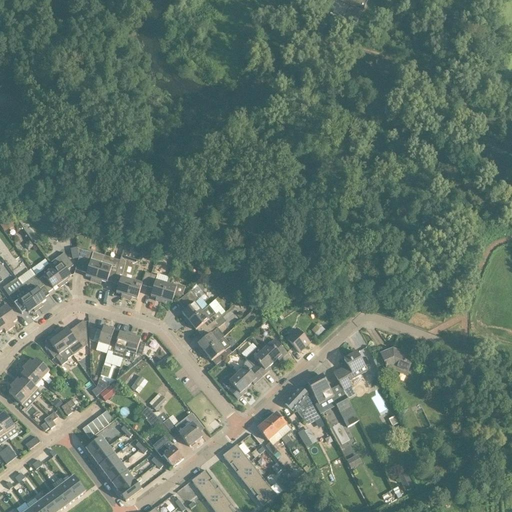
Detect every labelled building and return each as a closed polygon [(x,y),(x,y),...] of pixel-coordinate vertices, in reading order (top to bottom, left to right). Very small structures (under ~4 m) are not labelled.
[(362,12),(368,0),(341,0),(340,2),(362,12)] [(0,216),(0,226),(5,233),(14,226),(7,217),(6,218),(4,216),(0,216)] [(73,227),(76,236),(83,235),(81,226),(73,227)] [(115,243),(117,236),(110,234),(108,241),(115,243)] [(79,258),(77,250),(77,249),(70,250),(72,260),(79,258)] [(95,283),(104,257),(93,253),(92,254),(77,250),(79,258),(79,259),(84,261),(81,273),(86,275),(86,278),(91,279),(90,282),(95,283)] [(52,271),(63,286),(68,283),(66,281),(71,277),(67,272),(73,267),(64,255),(58,259),(62,264),(52,271)] [(115,278),(120,262),(104,257),(95,283),(101,285),(101,282),(107,284),(109,276),(115,278)] [(75,271),(81,273),(84,261),(79,259),(75,271)] [(131,282),(132,282),(136,267),(120,262),(115,278),(113,284),(118,286),(116,294),(122,296),(121,298),(126,300),(131,282)] [(208,273),(217,276),(219,269),(209,267),(208,273)] [(59,289),(63,286),(52,271),(46,275),(44,271),(36,277),(48,293),(53,290),(58,287),(59,289)] [(147,288),(151,276),(145,274),(142,285),(132,282),(131,282),(126,300),(131,302),(132,299),(137,301),(142,286),(147,288)] [(158,275),(157,282),(168,284),(169,278),(158,275)] [(160,303),(166,285),(155,282),(157,277),(151,276),(147,288),(153,290),(151,298),(156,299),(155,302),(160,303)] [(222,291),(229,284),(222,276),(214,282),(222,291)] [(49,296),(48,293),(36,277),(22,287),(39,310),(43,307),(42,305),(46,301),(45,299),(49,296)] [(166,285),(160,303),(165,305),(166,302),(172,304),(174,296),(180,298),(183,296),(185,288),(177,286),(176,288),(166,285)] [(35,313),(39,310),(22,287),(8,297),(22,315),(27,312),(28,314),(33,311),(35,313)] [(187,325),(208,308),(201,300),(199,301),(191,292),(188,295),(192,299),(182,307),(185,312),(182,314),(185,319),(184,320),(187,325)] [(192,299),(188,295),(188,294),(178,302),(182,307),(192,299)] [(315,301),(305,296),(301,306),(311,310),(315,301)] [(0,311),(0,316),(10,331),(15,328),(13,325),(17,321),(7,307),(0,311)] [(212,326),(222,318),(218,313),(215,316),(208,308),(187,325),(190,329),(192,327),(196,332),(197,331),(200,336),(212,326)] [(6,334),(10,331),(0,316),(0,333),(4,331),(6,334)] [(202,356),(217,344),(223,339),(217,331),(226,324),(222,318),(212,326),(200,336),(204,340),(198,345),(201,350),(199,351),(202,356)] [(57,335),(69,351),(73,356),(87,346),(86,326),(84,323),(74,329),(69,333),(68,330),(63,334),(61,332),(57,335)] [(111,340),(113,335),(115,330),(109,328),(108,330),(103,329),(102,332),(96,330),(92,342),(109,347),(111,340)] [(299,354),(309,344),(296,331),(286,340),(299,354)] [(123,360),(131,334),(126,333),(125,335),(119,334),(119,336),(113,335),(111,340),(109,347),(107,352),(104,364),(120,369),(123,360)] [(131,334),(123,360),(133,363),(136,356),(141,358),(145,345),(140,343),(140,340),(135,339),(136,336),(131,334)] [(73,356),(69,351),(57,335),(52,338),(54,340),(49,343),(50,344),(45,348),(54,360),(56,359),(62,367),(68,362),(68,360),(73,356)] [(216,367),(228,357),(231,354),(228,349),(230,348),(223,340),(224,339),(223,339),(217,344),(202,356),(206,360),(208,358),(211,363),(212,362),(216,367)] [(262,353),(273,365),(277,361),(279,363),(287,355),(274,341),(262,353)] [(273,365),(262,353),(261,354),(257,349),(245,360),(253,369),(262,378),(271,370),(269,368),(273,365)] [(408,357),(393,351),(392,352),(388,354),(387,353),(381,356),(389,375),(395,372),(406,376),(412,361),(407,359),(408,357)] [(344,392),(351,388),(348,383),(366,373),(363,367),(364,367),(356,354),(344,361),(347,367),(334,374),(344,392)] [(380,359),(374,361),(376,368),(383,366),(380,359)] [(26,366),(42,381),(49,373),(36,360),(33,364),(30,362),(26,366)] [(34,388),(42,381),(26,366),(22,370),(25,372),(21,376),(24,379),(34,389),(34,388)] [(262,378),(253,369),(249,373),(245,368),(237,376),(248,388),(252,384),(254,386),(262,378)] [(248,388),(237,376),(228,384),(226,382),(222,385),(237,401),(246,393),(244,391),(248,388)] [(136,392),(139,388),(144,380),(140,377),(131,389),(136,392)] [(319,406),(333,398),(322,377),(308,385),(319,406)] [(37,391),(34,388),(34,389),(24,379),(20,382),(18,380),(14,384),(29,399),(37,391)] [(101,394),(109,387),(99,380),(96,389),(101,394)] [(22,407),(29,399),(14,384),(10,388),(12,391),(9,394),(22,407)] [(107,403),(118,393),(112,386),(101,395),(107,403)] [(101,395),(96,389),(92,393),(96,399),(101,395)] [(319,418),(307,396),(300,389),(285,405),(292,412),(295,409),(306,425),(319,418)] [(156,412),(168,399),(165,396),(152,408),(156,412)] [(340,415),(346,412),(351,409),(344,397),(333,403),(340,415)] [(62,404),(57,400),(52,406),(57,410),(62,404)] [(70,410),(75,407),(72,402),(67,405),(70,410)] [(73,414),(70,410),(67,405),(62,409),(68,417),(73,414)] [(172,436),(164,424),(157,418),(147,409),(141,415),(155,432),(158,429),(167,440),(172,436)] [(108,425),(113,422),(106,412),(101,416),(108,425)] [(157,418),(164,424),(169,420),(163,413),(161,414),(157,418)] [(0,426),(6,435),(15,429),(5,414),(0,417),(0,416),(0,426)] [(53,423),(53,422),(58,419),(54,414),(49,418),(53,423)] [(277,434),(276,434),(286,446),(291,441),(287,436),(291,434),(285,427),(286,426),(276,415),(267,423),(277,434)] [(96,420),(104,429),(108,425),(101,416),(96,420)] [(164,424),(172,436),(177,432),(180,435),(179,435),(189,448),(202,438),(199,434),(204,430),(193,416),(176,430),(169,420),(164,424)] [(390,429),(398,425),(393,416),(386,420),(390,429)] [(56,427),(53,422),(53,423),(49,418),(44,422),(45,423),(49,429),(51,431),(56,427)] [(96,420),(92,423),(99,433),(104,429),(96,420)] [(49,429),(45,423),(40,427),(45,433),(49,429)] [(92,423),(87,427),(94,436),(99,433),(92,423)] [(267,442),(276,434),(277,434),(267,423),(258,430),(267,442)] [(87,427),(82,430),(89,440),(94,436),(87,427)] [(311,428),(299,434),(307,448),(318,443),(311,428)] [(29,451),(40,444),(36,438),(25,446),(29,451)] [(101,439),(86,451),(93,459),(108,448),(101,439)] [(274,457),(278,453),(270,444),(265,447),(274,457)] [(237,446),(222,457),(230,467),(232,465),(238,472),(237,473),(236,472),(235,473),(236,474),(250,463),(237,446)] [(4,452),(12,462),(17,458),(9,448),(4,452)] [(108,448),(93,459),(99,468),(115,457),(108,448)] [(168,453),(164,448),(157,454),(161,459),(163,457),(173,469),(183,461),(173,449),(168,453)] [(0,457),(7,466),(12,462),(4,452),(0,454),(0,457)] [(115,457),(99,468),(106,477),(121,465),(115,457)] [(358,466),(354,458),(346,462),(351,470),(358,466)] [(250,464),(250,463),(236,474),(243,484),(246,482),(251,489),(249,491),(248,490),(249,491),(263,480),(250,464)] [(121,465),(106,477),(112,486),(128,474),(121,465)] [(191,482),(204,500),(219,489),(218,488),(217,488),(218,489),(216,491),(211,483),(213,481),(206,472),(191,482)] [(292,482),(285,473),(277,480),(284,488),(292,482)] [(128,474),(112,486),(119,494),(134,483),(128,474)] [(398,478),(405,492),(413,488),(407,474),(398,478)] [(76,500),(85,493),(74,478),(65,485),(76,500)] [(277,498),(277,497),(264,481),(263,480),(249,491),(250,493),(251,493),(250,492),(252,490),(258,497),(256,499),(255,499),(263,509),(277,498)] [(134,483),(119,494),(126,503),(141,492),(134,483)] [(65,485),(56,491),(68,506),(76,500),(65,485)] [(229,508),(223,500),(226,498),(219,489),(204,500),(213,511),(224,511),(232,506),(231,505),(230,505),(231,506),(229,508)] [(56,491),(47,498),(58,511),(59,511),(68,506),(56,491)] [(58,511),(47,498),(39,504),(44,511),(58,511)]
